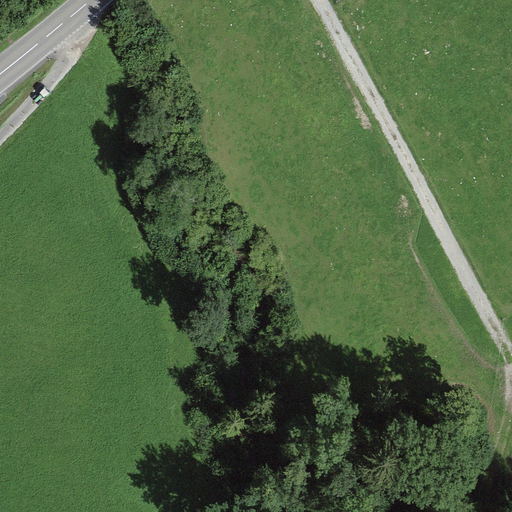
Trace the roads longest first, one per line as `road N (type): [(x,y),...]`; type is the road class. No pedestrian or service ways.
road 1 (track): [(504,352),(321,0)]
road 2 (track): [(0,139),(73,56),(81,9)]
